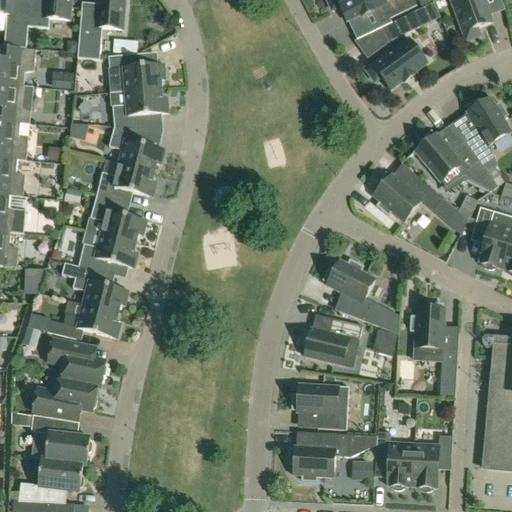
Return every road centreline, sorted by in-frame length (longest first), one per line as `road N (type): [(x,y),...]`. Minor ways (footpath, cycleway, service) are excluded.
road 1 (residential): [(175,0),(195,68),(192,162),(120,445),(114,511)]
road 2 (residential): [(254,511),(265,349),(294,264),(325,210)]
road 3 (residential): [(325,210),(419,104),(499,61)]
road 4 (residential): [(511,305),(473,292),(325,210)]
